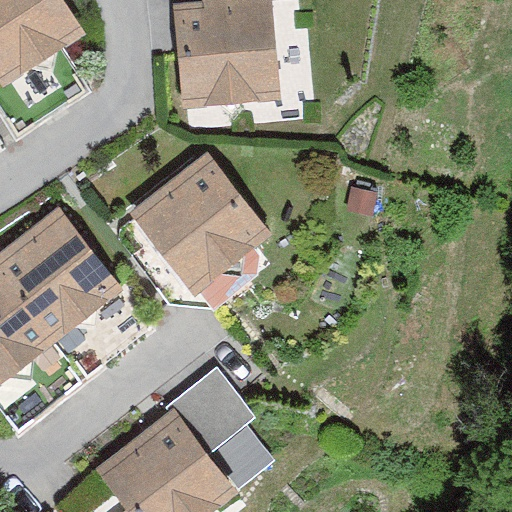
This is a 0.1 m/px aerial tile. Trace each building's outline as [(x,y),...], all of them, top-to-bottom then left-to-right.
[(37,0),(0,0),(0,90),(68,48),(37,0)] [(249,0),(182,0),(184,17),(155,20),(165,118),(261,109),(249,0)] [(191,168),(116,228),(182,311),(257,251),(191,168)] [(0,253),(0,387),(106,306),(41,222),(0,253)] [(152,424),(77,484),(98,511),(212,511),(218,507),(152,424)]
